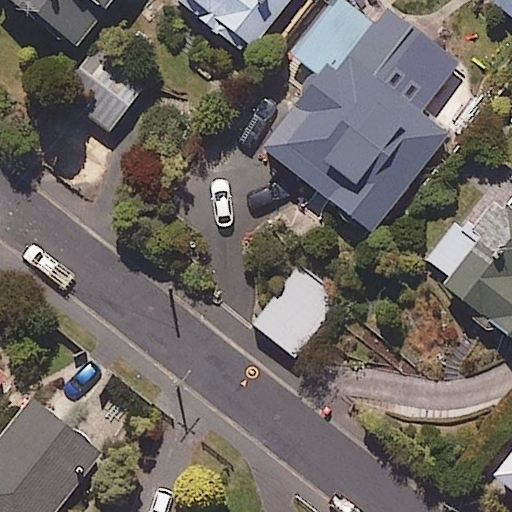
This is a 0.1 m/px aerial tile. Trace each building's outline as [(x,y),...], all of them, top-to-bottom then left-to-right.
[(114,0),(2,0),(71,54),(114,0)] [(182,0),(194,8),(190,14),(247,57),(290,0),(182,0)] [(376,28),(339,0),(335,0),(288,61),(314,81),(258,153),(368,238),(485,86),(389,11),(376,28)] [(511,0),(499,0),(494,7),(511,20),(511,0)] [(145,86),(107,59),(72,110),(110,136),(145,86)] [(511,203),(507,210),(494,201),(469,237),(452,226),(424,266),(445,280),(435,295),(511,348),(511,203)] [(341,299),(302,268),(254,327),(293,358),(341,299)] [(56,511),(99,458),(27,401),(0,435),(0,511),(56,511)] [(511,455),(490,483),(511,499),(511,455)]
